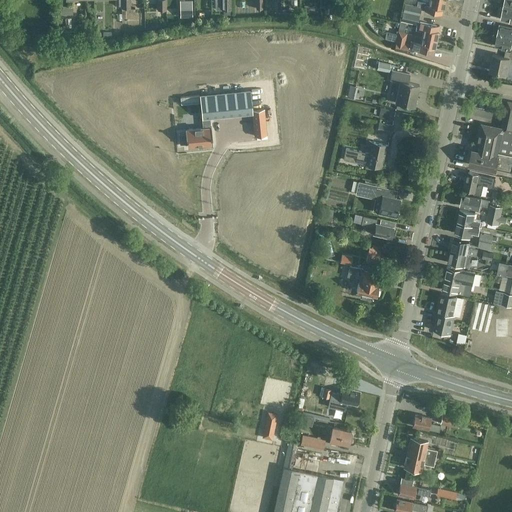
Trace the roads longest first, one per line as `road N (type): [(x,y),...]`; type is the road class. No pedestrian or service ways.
road 1 (primary): [(396,363),(314,329),(197,258),(100,184),(0,78)]
road 2 (tertiary): [(396,363),(456,81)]
road 3 (tertiary): [(366,511),(396,363)]
road 4 (primary): [(511,402),(396,363)]
